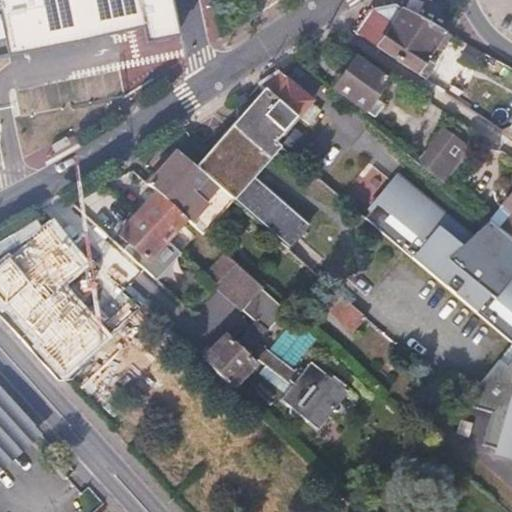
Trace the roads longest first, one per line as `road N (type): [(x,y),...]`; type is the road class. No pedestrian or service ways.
road 1 (tertiary): [(210,80),(0,204)]
road 2 (residential): [(0,343),(150,511)]
road 3 (tertiary): [(333,0),(210,80)]
